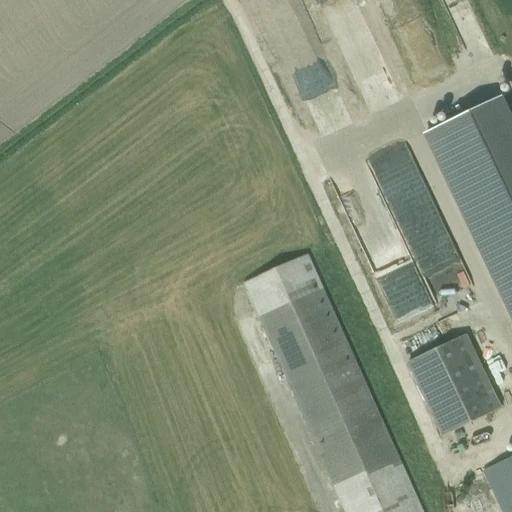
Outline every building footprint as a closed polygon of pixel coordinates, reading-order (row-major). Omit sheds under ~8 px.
[(425,133),(511,314),(511,124),(499,98),(425,133)] [(469,292),(431,191),(387,207),(369,161),(333,175),(389,322),(469,292)] [(421,511),(308,255),(243,284),(343,511),(421,511)] [(406,364),(440,438),(500,410),(465,336),(406,364)] [(511,511),(511,457),(485,470),(504,511),(511,511)]
